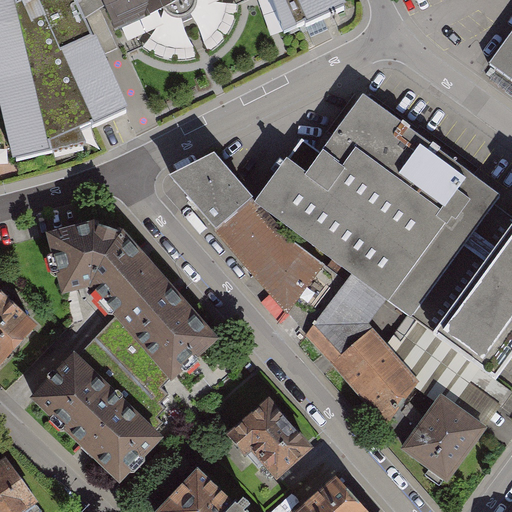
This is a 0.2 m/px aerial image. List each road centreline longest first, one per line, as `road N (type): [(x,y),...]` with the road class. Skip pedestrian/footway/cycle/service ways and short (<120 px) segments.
road 1 (residential): [(125,175),(408,511)]
road 2 (residential): [(125,175),(395,37)]
road 3 (residential): [(395,37),(511,126)]
road 4 (residential): [(0,420),(96,511)]
road 5 (residential): [(0,213),(125,175)]
